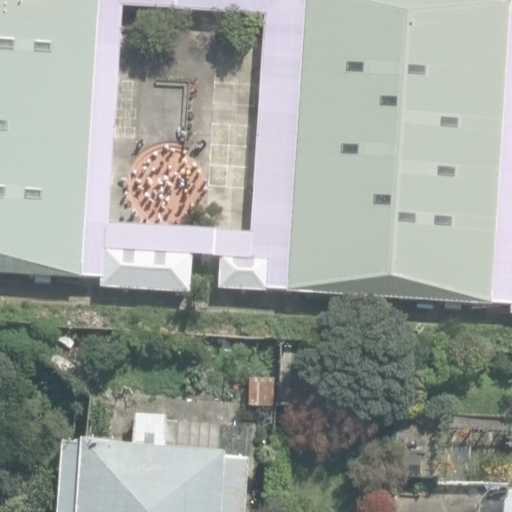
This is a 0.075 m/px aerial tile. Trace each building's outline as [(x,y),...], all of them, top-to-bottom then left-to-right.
[(0,0),(0,272),(84,278),(100,0),(0,0)] [(511,2),(480,0),(308,0),(289,290),(493,304),(511,29),(511,2)] [(104,287),(192,293),(194,256),(107,250),(104,287)] [(221,289),(269,292),(272,260),(223,256),(221,289)] [(253,407),(275,407),(276,380),(254,379),(253,407)] [(247,511),(251,461),(227,459),(227,454),(221,454),(223,425),(169,421),(169,417),(139,415),(136,447),(84,444),(83,449),(66,448),(61,511),(247,511)] [(400,451),(400,484),(427,483),(427,451),(400,451)]
